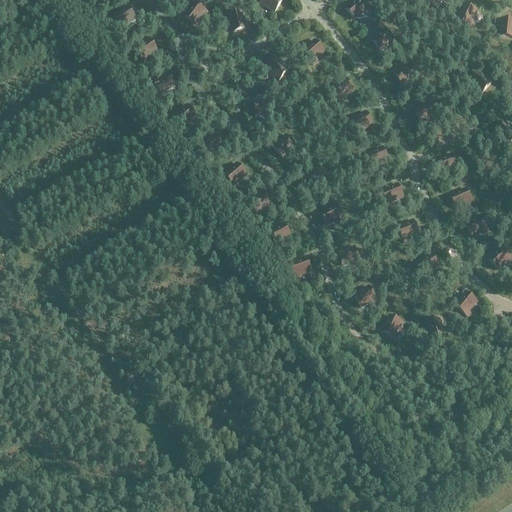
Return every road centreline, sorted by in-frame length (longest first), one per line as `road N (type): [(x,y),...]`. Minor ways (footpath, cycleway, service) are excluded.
road 1 (unclassified): [(304,0),(369,79),(461,266),(511,306)]
road 2 (track): [(0,467),(105,401),(115,371),(0,201)]
